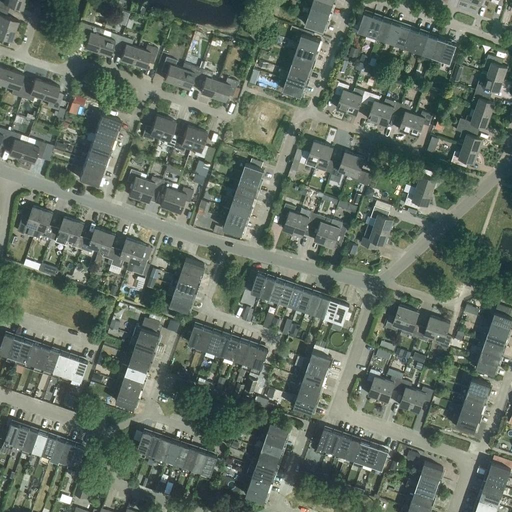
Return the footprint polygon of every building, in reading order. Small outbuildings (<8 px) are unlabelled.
[(25,0),(0,0),(0,7),(8,10),(10,5),(22,9),(25,0)] [(313,0),(312,5),(331,12),(334,2),(327,0),(313,0)] [(327,21),(331,12),(312,5),(309,14),(327,21)] [(0,24),(15,30),(19,20),(6,16),(8,10),(0,7),(0,24)] [(368,33),(375,14),(365,11),(358,29),(367,33),(368,33)] [(327,21),(309,14),(305,23),(324,30),(327,21)] [(377,36),(384,17),(375,14),(368,33),(367,33),(365,38),(375,41),(377,36)] [(393,20),(384,17),(377,36),(386,39),(393,20)] [(402,24),(393,20),(386,39),(395,42),(402,24)] [(97,51),(102,35),(95,33),(97,27),(86,23),(81,39),(87,41),(85,47),(97,51)] [(0,36),(12,40),(15,30),(0,24),(0,36)] [(411,27),(402,24),(395,42),(404,45),(411,27)] [(413,49),(420,30),(411,27),(404,45),(413,49)] [(299,42),(318,49),(321,40),(313,37),(315,33),(300,28),(298,32),(302,33),(299,42)] [(202,32),(195,29),(193,36),(199,38),(202,32)] [(429,33),(420,30),(413,49),(423,52),(429,33)] [(117,51),(122,36),(111,32),(109,37),(102,35),(97,51),(109,55),(111,49),(117,51)] [(438,36),(429,33),(423,52),(432,55),(438,36)] [(122,36),(117,51),(122,53),(120,59),(133,63),(138,47),(131,45),(133,39),(122,36)] [(441,58),(448,40),(438,36),(432,55),(441,58)] [(457,43),(448,40),(441,58),(451,62),(457,43)] [(299,42),(296,51),(315,58),(318,49),(299,42)] [(145,50),(138,47),(133,63),(145,67),(147,61),(152,63),(158,48),(147,44),(145,50)] [(311,67),(315,58),(296,51),(293,60),(311,67)] [(488,73),(503,78),(508,66),(502,64),(504,59),(489,54),(485,65),(490,66),(488,73)] [(337,69),(344,71),(349,58),(342,55),(337,69)] [(165,78),(177,83),(182,68),(175,66),(177,60),(166,57),(161,71),(166,73),(165,78)] [(308,76),(311,67),(293,60),(289,70),(308,76)] [(184,63),(182,68),(177,83),(189,87),(191,81),(197,83),(202,69),(184,63)] [(0,82),(6,85),(11,70),(0,65),(0,82)] [(202,69),(197,83),(202,85),(200,91),(212,95),(217,80),(210,78),(212,72),(202,69)] [(22,96),(27,82),(21,80),(23,74),(11,70),(6,85),(14,87),(12,93),(22,96)] [(286,79),(305,85),(308,76),(289,70),(286,79)] [(476,89),(491,94),(493,89),(499,91),(503,78),(488,73),(485,81),(480,79),(476,89)] [(225,83),(217,80),(212,95),(225,99),(227,94),(232,95),(237,81),(227,77),(225,83)] [(27,82),(22,96),(33,100),(35,95),(42,97),(47,82),(35,78),(33,83),(27,82)] [(302,94),(305,85),(286,79),(283,88),(302,94)] [(347,110),(353,91),(348,89),(350,85),(340,81),(336,92),(342,94),(337,107),(347,110)] [(60,86),(47,82),(42,97),(49,100),(48,105),(58,109),(63,93),(58,92),(60,86)] [(367,103),(370,92),(356,86),(354,91),(353,91),(347,110),(357,114),(362,101),(367,103)] [(478,102),(476,109),(491,114),(495,101),(490,99),(491,94),(476,89),(473,100),(478,102)] [(370,92),(367,103),(373,105),(369,117),(378,120),(384,102),(379,100),(381,95),(370,92)] [(85,99),(75,96),(73,102),(83,106),(85,99)] [(384,102),(378,120),(388,124),(393,112),(398,113),(402,102),(392,99),(390,104),(384,102)] [(402,102),(398,113),(404,116),(400,128),(409,131),(416,112),(411,110),(412,106),(409,105),(402,102)] [(491,114),(476,109),(473,116),(468,114),(466,119),(460,117),(458,123),(479,130),(481,124),(487,126),(491,114)] [(416,112),(409,131),(420,135),(424,122),(429,124),(433,113),(423,110),(421,114),(416,112)] [(98,122),(117,128),(120,119),(102,112),(98,122)] [(14,121),(21,123),(23,116),(16,114),(14,121)] [(159,136),(166,117),(156,114),(152,126),(146,124),(142,136),(152,139),(154,135),(159,136)] [(173,147),(177,135),(172,133),(176,121),(166,117),(159,136),(165,138),(163,143),(173,147)] [(114,138),(117,128),(98,122),(95,131),(114,138)] [(466,138),(463,144),(478,149),(483,137),(477,135),(479,130),(458,123),(456,129),(462,131),(460,136),(466,138)] [(177,135),(173,147),(184,150),(185,145),(190,147),(197,128),(187,125),(183,137),(177,135)] [(0,127),(0,143),(5,145),(11,130),(0,126),(0,127)] [(197,128),(190,147),(196,149),(194,154),(205,157),(209,146),(203,144),(207,132),(197,128)] [(9,153),(21,157),(27,142),(19,139),(21,134),(11,130),(5,145),(11,147),(9,153)] [(92,140),(111,147),(114,138),(95,131),(92,140)] [(34,144),(27,142),(21,157),(34,162),(36,155),(41,157),(47,142),(36,139),(34,144)] [(316,166),(317,162),(324,143),(314,139),(310,152),(304,150),(300,161),(316,166)] [(107,156),(111,147),(92,140),(89,149),(107,156)] [(54,145),(47,142),(41,157),(49,160),(54,145)] [(321,168),(331,172),(335,161),(330,159),(334,146),(324,143),(317,162),(323,164),(321,168)] [(478,149),(463,144),(461,152),(455,150),(452,160),(467,166),(469,160),(474,162),(478,149)] [(85,159),(104,165),(107,156),(89,149),(85,159)] [(343,171),(348,173),(355,153),(345,150),(341,163),(335,161),(331,172),(342,175),(343,171)] [(365,157),(355,153),(348,173),(354,174),(352,179),(368,184),(372,173),(361,169),(365,157)] [(246,162),(242,171),(261,178),(265,168),(262,167),(264,162),(252,158),(250,163),(246,162)] [(297,170),(299,164),(297,163),(298,160),(294,158),(291,168),(297,170)] [(82,168),(101,174),(104,165),(85,159),(82,168)] [(420,179),(417,186),(432,192),(437,178),(431,176),(433,170),(418,165),(414,177),(420,179)] [(101,174),(82,168),(77,166),(72,179),(78,181),(79,177),(98,184),(101,174)] [(138,197),(145,178),(139,177),(141,172),(131,168),(127,180),(133,182),(129,194),(138,197)] [(239,180),(258,187),(261,178),(242,171),(239,180)] [(195,174),(193,180),(200,183),(202,176),(195,174)] [(145,178),(138,197),(149,201),(153,188),(158,190),(162,179),(152,176),(150,180),(145,178)] [(154,203),(169,208),(176,189),(171,187),(172,183),(162,179),(158,190),(159,190),(154,203)] [(255,196),(258,187),(239,180),(236,190),(255,196)] [(182,191),(176,189),(169,208),(180,212),(184,199),(190,201),(193,190),(183,186),(182,191)] [(432,192),(417,186),(415,194),(409,192),(405,203),(421,208),(423,202),(428,204),(432,192)] [(209,198),(212,191),(206,188),(203,195),(209,198)] [(233,199),(252,205),(255,196),(236,190),(233,199)] [(230,208),(249,214),(252,205),(233,199),(230,208)] [(293,232),(300,212),(295,210),(296,206),(286,202),(282,214),(288,216),(283,228),(293,232)] [(355,211),(358,205),(350,203),(348,209),(355,211)] [(18,229),(34,235),(43,209),(33,205),(29,217),(23,215),(18,229)] [(377,218),(374,226),(390,231),(394,218),(388,216),(390,210),(375,205),(371,216),(377,218)] [(224,206),(221,215),(227,217),(246,224),(249,214),(230,208),(224,206)] [(313,224),(317,213),(302,208),(300,212),(293,232),(304,235),(308,222),(313,224)] [(51,238),(55,226),(49,224),(54,212),(43,209),(34,235),(40,237),(41,234),(51,238)] [(317,213),(313,224),(319,226),(315,239),(324,242),(331,223),(326,221),(327,217),(317,213)] [(55,226),(51,238),(66,243),(68,238),(75,219),(65,216),(60,228),(55,226)] [(246,224),(227,217),(223,226),(242,233),(246,224)] [(331,223),(324,242),(335,246),(339,234),(344,235),(348,224),(333,218),(331,223)] [(75,219),(68,238),(73,240),(71,245),(82,248),(86,237),(80,235),(84,223),(75,219)] [(379,242),(385,244),(390,231),(374,226),(369,224),(363,242),(378,247),(379,242)] [(86,237),(82,248),(92,252),(93,247),(99,249),(106,230),(96,227),(92,239),(86,237)] [(106,230),(99,249),(104,251),(103,256),(113,259),(117,248),(111,246),(116,233),(106,230)] [(117,248),(113,259),(123,263),(125,258),(130,260),(137,241),(127,237),(123,250),(117,248)] [(137,241),(130,260),(135,261),(132,270),(143,274),(149,258),(143,256),(147,244),(137,241)] [(358,245),(349,241),(346,250),(355,253),(358,245)] [(42,263),(26,257),(24,264),(40,269),(42,263)] [(186,257),(183,267),(202,273),(205,264),(186,257)] [(51,265),(48,272),(56,275),(58,267),(51,265)] [(183,267),(180,276),(199,283),(202,273),(183,267)] [(246,288),(261,293),(268,274),(258,271),(258,272),(252,269),(246,288)] [(177,285),(196,292),(199,283),(180,276),(174,274),(171,283),(177,285)] [(270,296),(277,277),(268,274),(261,293),(270,296)] [(286,281),(277,277),(270,296),(279,300),(286,281)] [(295,284),(286,281),(279,300),(288,303),(295,284)] [(304,287),(295,284),(288,303),(298,306),(304,287)] [(192,301),(196,292),(177,285),(173,294),(192,301)] [(298,306),(307,309),(313,290),(304,287),(298,306)] [(323,293),(313,290),(307,309),(316,312),(323,293)] [(332,296),(323,293),(316,312),(325,315),(332,296)] [(189,310),(192,301),(173,294),(170,304),(189,310)] [(341,299),(332,296),(325,315),(334,318),(341,299)] [(350,303),(341,299),(334,318),(344,322),(350,303)] [(403,327),(409,307),(400,304),(395,316),(390,314),(386,326),(396,329),(398,325),(403,327)] [(407,333),(417,336),(421,325),(415,323),(420,311),(409,307),(403,327),(408,329),(407,333)] [(492,320),(511,326),(511,322),(511,316),(495,310),(492,320)] [(274,314),(268,312),(263,325),(270,327),(274,314)] [(421,325),(417,336),(427,340),(429,335),(434,337),(441,318),(431,315),(426,327),(421,325)] [(157,330),(160,320),(150,317),(147,326),(157,330)] [(451,321),(441,318),(434,337),(439,339),(438,344),(448,347),(452,336),(446,334),(451,321)] [(171,319),(168,328),(177,331),(180,322),(171,319)] [(489,329),(508,335),(511,326),(492,320),(489,329)] [(189,341),(198,345),(205,326),(195,322),(189,341)] [(157,343),(160,333),(141,326),(136,325),(133,334),(157,343)] [(205,326),(198,345),(207,348),(214,329),(205,326)] [(223,332),(214,329),(207,348),(216,351),(223,332)] [(504,344),(508,335),(489,329),(486,338),(504,344)] [(0,348),(0,351),(9,354),(15,335),(6,332),(5,336),(0,334),(0,344),(1,345),(0,348)] [(225,354),(232,335),(223,332),(216,351),(225,354)] [(154,352),(157,343),(133,334),(130,343),(154,352)] [(15,335),(9,354),(18,357),(24,338),(15,335)] [(241,338),(232,335),(225,354),(235,357),(241,338)] [(17,363),(25,365),(27,360),(34,342),(24,338),(18,357),(16,362),(17,363)] [(251,341),(241,338),(235,357),(244,360),(251,341)] [(482,347),(501,354),(504,344),(486,338),(482,347)] [(253,363),(259,344),(251,341),(244,360),(242,366),(251,369),(253,363)] [(36,364),(43,345),(34,342),(27,360),(36,364)] [(151,361),(154,352),(130,343),(127,353),(151,361)] [(394,351),(396,345),(390,343),(388,349),(394,351)] [(269,348),(259,344),(253,363),(262,367),(269,348)] [(310,359),(329,365),(332,356),(322,352),(323,347),(315,344),(310,359)] [(52,348),(43,345),(36,364),(45,367),(52,348)] [(479,356),(498,363),(501,354),(482,347),(479,356)] [(55,370),(61,351),(52,348),(45,367),(44,372),(53,375),(55,370)] [(70,354),(61,351),(55,370),(53,375),(62,378),(64,373),(70,354)] [(426,355),(415,351),(413,358),(424,361),(426,355)] [(148,370),(151,361),(127,353),(124,362),(148,370)] [(73,376),(79,357),(70,354),(64,373),(73,376)] [(495,373),(498,363),(479,356),(476,366),(495,373)] [(79,357),(73,376),(82,379),(89,360),(79,357)] [(301,366),(326,375),(329,365),(310,359),(305,357),(301,366)] [(442,367),(444,362),(436,359),(435,365),(442,367)] [(121,371),(145,379),(148,370),(124,362),(121,371)] [(298,376),(304,378),(322,384),(326,375),(301,366),(298,376)] [(378,396),(385,378),(380,376),(381,371),(371,368),(367,379),(373,381),(369,393),(378,396)] [(117,380),(141,388),(145,379),(121,371),(117,380)] [(220,375),(216,386),(222,389),(226,377),(220,375)] [(391,380),(385,378),(378,396),(389,400),(393,387),(398,389),(402,378),(392,375),(391,380)] [(258,380),(249,377),(246,389),(254,392),(258,380)] [(472,377),(469,387),(488,393),(491,384),(472,377)] [(300,387),(319,393),(322,384),(304,378),(300,387)] [(402,378),(398,389),(404,391),(400,404),(410,407),(416,388),(411,386),(413,382),(402,378)] [(119,391),(138,398),(141,388),(117,380),(114,389),(119,391)] [(416,388),(410,407),(420,411),(424,399),(429,400),(433,389),(423,386),(422,390),(416,388)] [(316,402),(319,393),(300,387),(297,396),(316,402)] [(469,387),(466,396),(484,402),(488,393),(469,387)] [(138,398),(119,391),(116,400),(135,407),(138,398)] [(77,407),(80,398),(71,395),(67,404),(77,407)] [(269,399),(258,395),(256,403),(267,406),(269,399)] [(313,411),(316,402),(297,396),(294,405),(313,411)] [(481,412),(484,402),(466,396),(462,405),(481,412)] [(432,405),(431,412),(438,414),(440,407),(432,405)] [(478,421),(481,412),(462,405),(459,414),(478,421)] [(478,421),(459,414),(455,413),(454,414),(452,420),(452,422),(475,430),(478,421)] [(271,420),(268,429),(287,436),(291,426),(271,420)] [(13,448),(21,424),(12,421),(6,440),(4,445),(13,448)] [(21,424),(13,448),(22,451),(31,427),(21,424)] [(318,445),(327,448),(334,430),(324,426),(318,445)] [(33,449),(40,430),(31,427),(22,451),(32,454),(33,449)] [(147,451),(154,432),(144,429),(138,448),(147,451)] [(268,429),(265,439),(284,445),(287,436),(268,429)] [(49,433),(40,430),(33,449),(32,454),(41,457),(49,433)] [(343,433),(334,430),(327,448),(337,452),(343,433)] [(163,435),(154,432),(147,451),(156,454),(163,435)] [(50,460),(58,436),(49,433),(41,457),(50,460)] [(352,436),(343,433),(337,452),(345,455),(352,436)] [(165,458),(172,438),(163,435),(156,454),(165,458)] [(59,463),(67,440),(58,436),(50,460),(59,463)] [(355,458),(361,439),(352,436),(345,455),(355,458)] [(175,461),(181,442),(172,438),(165,458),(175,461)] [(262,448),(281,454),(284,445),(265,439),(262,448)] [(370,442),(361,439),(355,458),(364,461),(370,442)] [(76,443),(67,440),(59,463),(68,466),(70,461),(76,443)] [(190,445),(181,442),(175,461),(184,464),(190,445)] [(373,464),(379,446),(370,442),(364,461),(373,464)] [(76,443),(70,461),(80,465),(86,446),(76,443)] [(200,448),(190,445),(184,464),(193,467),(200,448)] [(379,446),(373,464),(382,468),(389,449),(379,446)] [(193,467),(202,470),(209,451),(200,448),(193,467)] [(278,463),(281,454),(262,448),(259,457),(278,463)] [(421,453),(409,449),(406,458),(418,461),(421,453)] [(209,451),(202,470),(212,474),(218,454),(209,451)] [(275,472),(278,463),(259,457),(255,466),(275,472)] [(425,461),(422,470),(440,477),(444,467),(425,461)] [(489,470),(508,477),(511,467),(492,461),(489,470)] [(271,481),(275,472),(255,466),(252,475),(271,481)] [(440,477),(422,470),(416,468),(413,477),(437,486),(440,477)] [(505,486),(508,477),(489,470),(486,479),(505,486)] [(94,478),(82,473),(74,494),(87,498),(94,478)] [(249,484),(268,490),(271,481),(252,475),(249,484)] [(415,488),(434,495),(437,486),(413,477),(410,486),(415,488)] [(483,489),(501,495),(505,486),(486,479),(483,489)] [(163,492),(166,483),(159,480),(156,489),(163,492)] [(268,490),(249,484),(246,493),(265,500),(268,490)] [(431,504),(434,495),(415,488),(412,497),(431,504)] [(480,498),(498,504),(501,495),(483,489),(480,498)] [(424,511),(428,511),(431,504),(412,497),(409,507),(424,511)] [(490,511),(495,511),(498,504),(480,498),(476,507),(490,511)]
